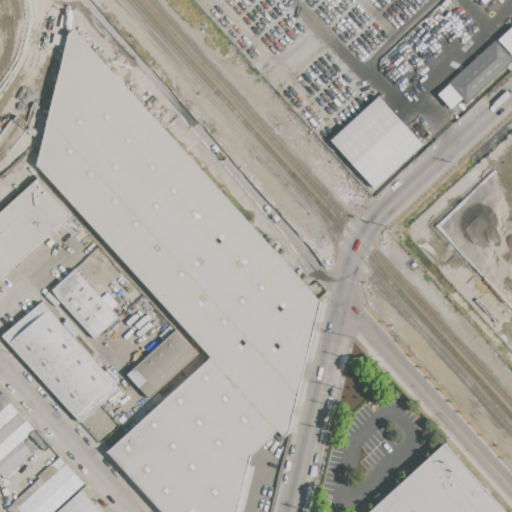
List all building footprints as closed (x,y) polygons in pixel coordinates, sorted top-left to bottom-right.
[(511,56),(498,40),(511,26),(511,56)] [(72,29),(320,298),(293,436),(283,443),(277,432),(249,454),(237,511),(159,511),(107,453),(211,357),(37,166),(72,29)] [(463,98),(450,84),(498,40),(511,56),(511,61),(468,103),(463,98)] [(439,94),(450,84),(463,98),(452,109),(439,94)] [(331,140),(381,95),(426,144),(377,189),(331,140)] [(0,212),(38,178),(72,215),(0,280),(0,212)] [(52,290),(75,269),(119,317),(96,338),(52,290)] [(3,337),(41,301),(120,388),(82,423),(3,337)] [(129,374),(176,331),(198,354),(150,398),(129,374)] [(209,357),(203,350),(185,367),(185,366),(147,400),(154,408),(209,357)] [(0,393),(1,393),(35,430),(22,441),(0,461),(0,393)] [(34,440),(38,436),(46,445),(42,449),(34,440)] [(0,461),(22,441),(31,451),(25,457),(28,460),(5,480),(0,474),(0,461)] [(370,511),(442,446),(502,511),(370,511)] [(85,483),(53,511),(11,511),(8,508),(40,479),(38,476),(60,456),(85,483)] [(60,511),(85,490),(104,511),(60,511)]
